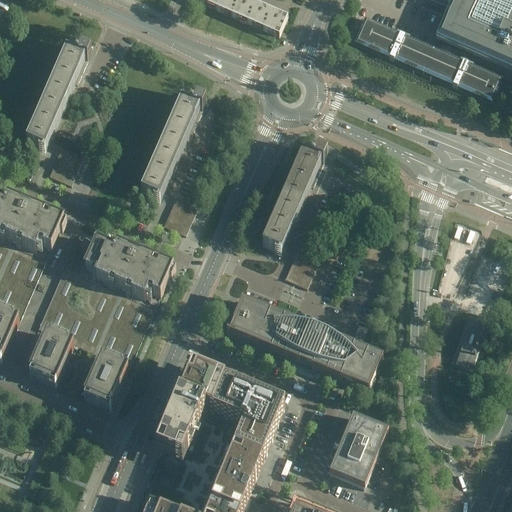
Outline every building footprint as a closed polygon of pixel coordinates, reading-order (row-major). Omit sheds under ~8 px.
[(239,0),(238,0),(202,0),(202,3),(201,3),(200,5),(279,40),(281,37),(280,37),(282,32),(283,33),(287,21),(286,21),(285,21),(281,19),(278,17),(277,18),(273,16),(273,15),(270,14),(265,12),(262,10),(262,11),(257,9),(257,8),(254,7),(249,5),(246,3),(246,4),(241,2),(241,1),(239,0)] [(511,0),(453,0),(436,41),(511,74),(511,0)] [(365,21),(354,46),(492,106),(503,81),(473,68),(472,68),(459,62),(409,40),(409,41),(395,35),(396,34),(365,21)] [(27,146),(40,151),(39,154),(45,156),(75,86),(77,87),(92,55),(82,50),(79,58),(77,57),(76,58),(67,54),(27,146)] [(192,137),(202,114),(206,105),(197,101),(194,108),(191,107),(191,108),(182,104),(142,196),(155,201),(154,204),(160,206),(190,136),(192,137)] [(70,162),(72,156),(61,152),(62,152),(59,157),(70,162)] [(263,248),(268,250),(275,254),(274,256),(280,259),(311,189),(313,190),(327,157),(318,153),(315,160),(312,159),(312,161),(303,157),(263,248)] [(83,161),(72,156),(70,162),(81,167),(83,162),(83,161)] [(70,162),(59,157),(57,163),(68,168),(70,162)] [(81,167),(70,162),(68,168),(78,172),(81,167)] [(68,168),(57,163),(55,168),(65,173),(68,168)] [(63,178),(65,173),(55,168),(53,174),(63,178)] [(78,172),(68,168),(65,173),(76,178),(78,172)] [(74,183),(76,178),(65,173),(63,178),(74,183)] [(63,178),(53,174),(50,179),(61,184),(63,178)] [(72,188),(74,183),(63,178),(61,184),(72,189),(72,188)] [(8,202),(7,205),(0,202),(0,240),(1,241),(2,238),(7,240),(6,241),(18,247),(19,246),(23,248),(22,250),(36,256),(39,249),(51,254),(52,255),(60,236),(63,237),(67,227),(8,202)] [(176,202),(177,202),(174,207),(185,212),(187,206),(176,202)] [(198,211),(187,206),(185,212),(195,217),(198,212),(198,211)] [(185,212),(174,207),(172,213),(182,217),(185,212)] [(193,222),(195,217),(185,212),(182,217),(193,222)] [(180,223),(182,217),(172,213),(169,218),(180,223)] [(190,228),(193,222),(182,217),(180,223),(190,228)] [(180,223),(169,218),(167,224),(178,228),(180,223)] [(188,233),(190,228),(180,223),(178,228),(188,233)] [(175,234),(178,228),(167,224),(165,229),(164,228),(164,229),(175,234)] [(188,233),(178,228),(175,234),(186,239),(186,238),(188,233)] [(0,315),(20,324),(51,254),(39,249),(36,256),(22,250),(23,248),(19,246),(18,247),(6,241),(7,240),(2,238),(1,241),(0,240),(0,315)] [(93,255),(86,273),(94,276),(95,274),(99,276),(96,282),(110,288),(111,286),(116,288),(115,289),(127,294),(128,293),(132,295),(131,298),(145,304),(148,297),(160,302),(161,302),(169,283),(172,284),(176,274),(117,250),(116,253),(98,245),(95,251),(98,252),(96,256),(93,255)] [(306,265),(308,259),(297,255),(298,255),(295,261),(306,265)] [(319,264),(308,259),(306,265),(316,270),(319,265),(319,264)] [(304,271),(306,265),(295,261),(293,266),(304,271)] [(316,270),(306,265),(304,271),(314,275),(316,270)] [(301,276),(304,271),(293,266),(291,271),(301,276)] [(299,281),(301,276),(291,271),(289,277),(299,281)] [(314,275),(304,271),(301,276),(312,280),(314,275)] [(155,312),(160,302),(148,297),(145,304),(131,298),(132,295),(128,293),(127,294),(115,289),(116,288),(111,286),(110,288),(96,282),(99,276),(95,274),(94,276),(86,273),(82,280),(65,272),(39,332),(49,337),(75,348),(74,348),(75,348),(103,360),(104,360),(129,371),(129,372),(156,312),(155,312)] [(312,280),(301,276),(299,281),(309,286),(312,280)] [(299,281),(289,277),(286,282),(285,282),(296,287),(299,281)] [(309,286),(299,281),(296,287),(307,292),(308,291),(307,291),(309,286)] [(243,304),(242,305),(229,338),(299,367),(297,373),(311,379),(313,372),(370,396),(383,362),(243,304)] [(13,339),(20,324),(0,315),(0,366),(1,368),(13,339)] [(468,321),(451,366),(472,374),(489,328),(468,321)] [(57,388),(75,348),(74,348),(75,348),(49,337),(44,347),(44,348),(30,380),(56,391),(57,388)] [(123,387),(122,387),(129,372),(129,371),(104,360),(103,360),(86,400),(85,404),(110,415),(112,411),(112,412),(123,387)] [(200,379),(190,405),(216,416),(250,429),(280,441),(290,414),(200,379)] [(190,405),(163,467),(181,475),(190,479),(216,416),(190,405)] [(353,421),(352,422),(348,433),(330,478),(365,492),(383,448),(384,448),(389,435),(353,421)] [(249,511),(280,441),(250,429),(216,511),(249,511)] [(163,467),(144,511),(165,511),(181,475),(163,467)]
